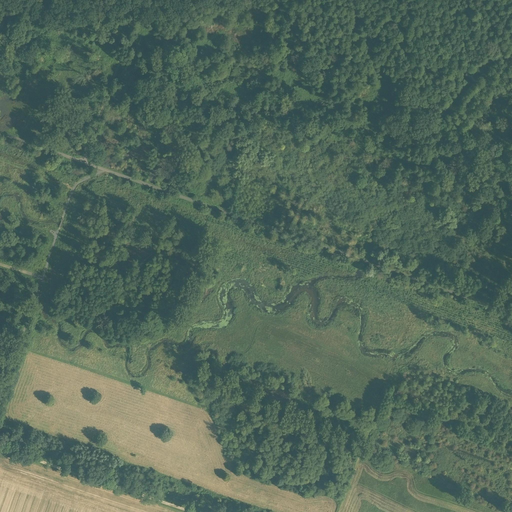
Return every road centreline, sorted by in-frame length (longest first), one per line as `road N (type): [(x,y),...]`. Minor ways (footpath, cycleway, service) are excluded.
road 1 (track): [(511,314),(81,162)]
road 2 (track): [(0,401),(72,191),(103,170)]
road 3 (track): [(411,312),(340,511)]
road 4 (track): [(0,450),(186,511)]
road 5 (track): [(139,0),(81,162)]
